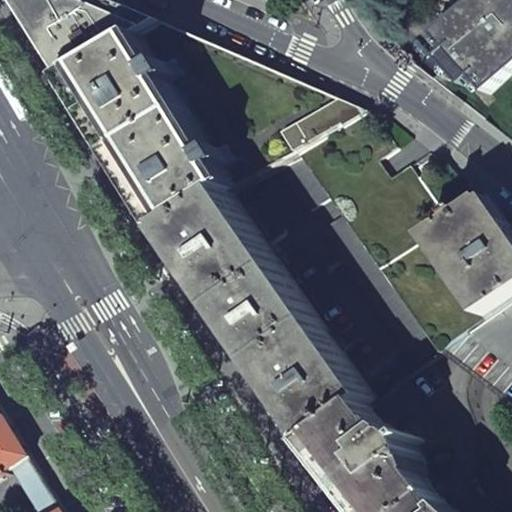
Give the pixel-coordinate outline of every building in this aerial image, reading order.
[(167,24),(112,0),(30,0),(59,45),(80,80),(88,75),(144,40),(167,24)] [(511,0),(477,0),(438,36),(443,42),(440,45),(443,48),(437,53),(448,67),(444,70),(448,78),(455,84),(460,80),(472,93),(479,87),(481,90),(483,87),(490,94),(511,73),(511,0)] [(167,24),(144,40),(165,73),(175,66),(184,80),(174,87),(218,158),(229,152),(238,166),(227,173),(238,190),(279,168),(301,155),(288,134),(343,100),(167,24)] [(88,75),(80,80),(163,213),(174,230),(234,193),(238,190),(227,173),(238,166),(229,152),(218,158),(174,87),(184,80),(175,66),(165,73),(144,40),(88,75)] [(343,100),(288,134),(301,155),(302,155),(372,112),(370,112),(343,100)] [(372,112),(302,155),(332,196),(345,214),(385,271),(431,239),(453,224),(421,178),(412,166),(393,179),(381,161),(400,148),(377,115),(372,112)] [(67,151),(57,135),(54,137),(50,139),(60,156),(67,151)] [(301,155),(279,168),(309,212),(332,196),(302,155),(301,155)] [(234,193),(174,230),(203,272),(233,315),(297,406),(322,443),(373,406),(378,402),(234,193)] [(453,224),(431,239),(488,321),(501,310),(511,301),(511,232),(488,198),(468,213),(465,208),(454,216),(457,220),(453,224)] [(345,214),(322,230),(415,362),(438,346),(385,271),(345,214)] [(488,321),(442,354),(511,407),(511,318),(501,310),(488,321)] [(0,425),(11,419),(0,401),(0,425)] [(396,436),(373,406),(322,443),(357,489),(375,511),(454,511),(422,469),(428,464),(421,447),(426,442),(423,439),(418,443),(403,432),(396,436)] [(112,434),(101,417),(92,423),(103,440),(108,437),(112,434)] [(0,425),(0,464),(7,475),(17,469),(34,458),(11,419),(0,425)] [(34,458),(17,469),(43,511),(68,511),(50,482),(34,458)]
